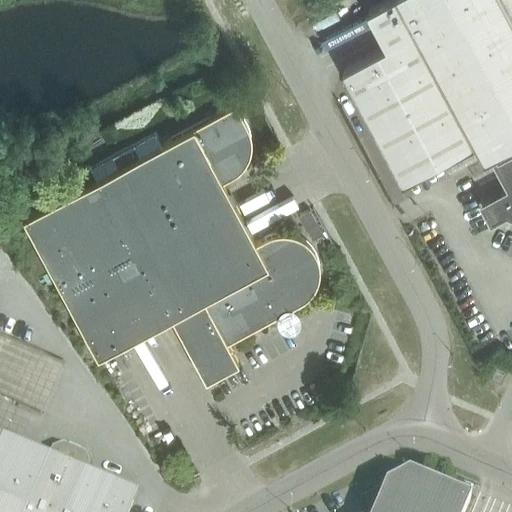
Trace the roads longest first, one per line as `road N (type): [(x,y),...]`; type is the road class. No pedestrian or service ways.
road 1 (unclassified): [(425,430),(433,343),(426,316),(259,0)]
road 2 (unclassified): [(256,511),(425,430)]
